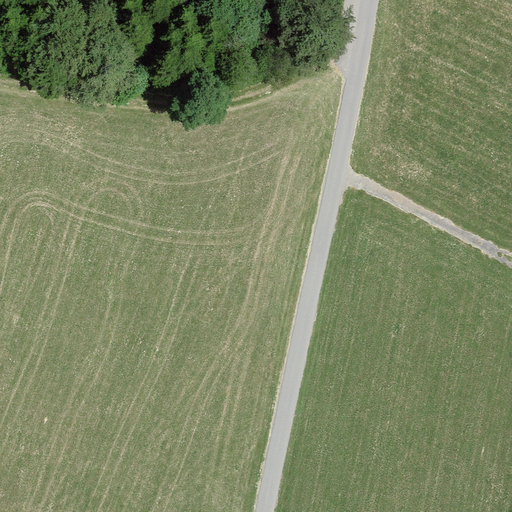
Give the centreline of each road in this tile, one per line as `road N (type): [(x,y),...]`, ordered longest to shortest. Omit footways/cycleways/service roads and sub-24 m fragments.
road 1 (unclassified): [(265,511),(368,0)]
road 2 (track): [(336,170),(511,261)]
